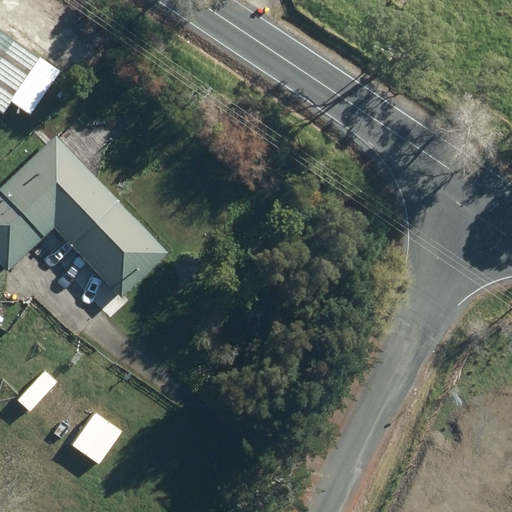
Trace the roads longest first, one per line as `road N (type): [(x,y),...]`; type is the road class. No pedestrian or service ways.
road 1 (residential): [(322,511),(478,188)]
road 2 (tertiary): [(195,0),(478,188)]
